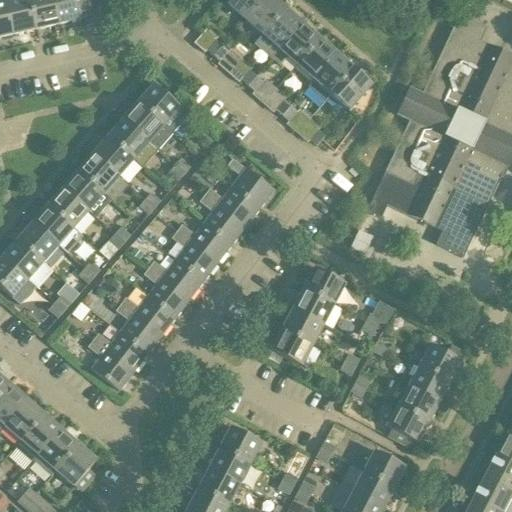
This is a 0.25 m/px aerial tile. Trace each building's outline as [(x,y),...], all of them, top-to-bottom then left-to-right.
[(27,0),(15,0),(5,2),(13,36),(35,31),(27,0)] [(57,27),(50,0),(27,0),(35,31),(57,27)] [(91,11),(87,0),(50,0),(57,27),(80,21),(79,14),(91,11)] [(245,22),(263,0),(231,0),(227,6),(245,22)] [(284,10),(272,0),(263,0),(245,22),(261,36),(253,46),(254,46),(284,10)] [(0,39),(13,36),(5,2),(0,3),(0,39)] [(302,25),(284,10),(254,46),(270,61),(302,25)] [(384,175),(385,175),(366,215),(381,221),(387,208),(442,234),(435,247),(463,260),(500,180),(496,178),(501,167),(507,170),(511,160),(511,58),(482,45),(488,32),(458,17),(433,70),(421,95),(409,90),(396,117),(408,123),(384,175)] [(319,41),(302,25),(270,61),(278,68),(287,59),(296,67),(319,41)] [(319,41),(296,67),(313,82),(336,55),(319,41)] [(213,58),(222,48),(215,43),(206,52),(213,58)] [(222,48),(213,58),(219,64),(228,54),(222,48)] [(313,82),(307,88),(325,104),(331,97),(330,97),(353,71),(336,55),(313,82)] [(371,87),(353,71),(330,97),(331,97),(348,113),(371,87)] [(247,88),(256,78),(249,73),(241,82),(247,88)] [(256,78),(247,88),(253,94),(262,84),(256,78)] [(188,117),(179,110),(153,86),(137,104),(172,135),(188,117)] [(281,118),(290,108),(284,103),(275,113),(281,118)] [(172,135),(137,104),(122,122),(157,153),(172,135)] [(290,108),(281,118),(288,124),(296,114),(290,108)] [(157,153),(122,122),(107,139),(133,162),(142,170),(157,153)] [(209,148),(215,141),(205,132),(199,139),(209,148)] [(316,148),(319,144),(324,138),(318,133),(309,143),(316,148)] [(107,139),(92,156),(118,179),(133,162),(107,139)] [(92,156),(77,173),(103,196),(118,179),(92,156)] [(231,189),(258,211),(273,192),(245,171),(230,159),(224,167),(239,178),(231,189)] [(174,168),(184,176),(190,169),(180,160),(174,168)] [(184,176),(174,168),(169,173),(179,182),(184,176)] [(103,196),(77,173),(62,190),(88,214),(88,213),(95,220),(110,202),(103,196)] [(207,189),(202,196),(245,229),(258,211),(231,189),(222,201),(207,189)] [(62,190),(47,208),(72,231),(88,214),(62,190)] [(143,202),(153,211),(160,203),(149,194),(143,202)] [(245,229),(202,196),(197,203),(212,214),(203,226),(231,247),(245,229)] [(153,211),(143,202),(137,209),(148,217),(153,211)] [(47,208),(32,225),(58,248),(67,256),(81,239),(72,231),(47,208)] [(32,225),(16,242),(43,265),(58,248),(32,225)] [(179,226),(174,232),(217,265),(231,247),(203,226),(194,237),(179,226)] [(120,229),(114,236),(123,245),(130,237),(120,229)] [(217,265),(174,232),(169,239),(184,251),(175,262),(203,283),(217,265)] [(356,232),(348,251),(362,257),(371,239),(356,232)] [(123,245),(114,236),(107,244),(117,252),(123,245)] [(43,265),(16,242),(1,259),(28,282),(43,265)] [(135,249),(129,256),(135,261),(140,253),(135,249)] [(28,282),(1,259),(0,260),(0,290),(21,308),(37,290),(28,282)] [(151,262),(146,269),(189,302),(203,283),(175,262),(166,274),(151,262)] [(89,264),(83,271),(93,279),(100,272),(89,264)] [(189,302),(146,269),(141,276),(156,287),(147,299),(175,320),(189,302)] [(313,270),(302,291),(333,308),(344,286),(313,270)] [(93,279),(83,271),(77,278),(87,287),(93,279)] [(100,290),(110,299),(119,287),(109,279),(100,290)] [(66,286),(57,297),(59,299),(69,307),(78,297),(66,286)] [(302,291),(291,312),(322,328),(333,308),(302,291)] [(123,298),(118,305),(161,338),(175,320),(147,299),(138,310),(123,298)] [(54,305),(64,314),(69,307),(59,299),(54,305)] [(380,322),(379,325),(385,328),(389,321),(393,313),(394,312),(386,308),(378,304),(371,317),(380,322)] [(64,314),(54,305),(48,312),(58,320),(64,314)] [(161,338),(118,305),(113,312),(128,323),(119,335),(147,356),(161,338)] [(291,312),(281,332),(312,348),(322,328),(291,312)] [(364,324),(376,331),(379,325),(380,322),(371,317),(369,316),(364,324)] [(376,331),(364,324),(361,331),(372,338),(376,331)] [(312,348),(281,332),(270,353),(301,369),(312,348)] [(147,356),(119,335),(110,346),(95,335),(90,341),(133,374),(147,356)] [(133,374),(90,341),(85,348),(100,360),(91,372),(118,393),(133,374)] [(386,352),(375,346),(371,353),(383,359),(386,352)] [(418,368),(449,384),(460,363),(459,362),(463,355),(450,348),(446,356),(429,347),(418,368)] [(343,364),(355,371),(359,363),(347,357),(343,364)] [(355,371),(343,364),(339,372),(351,378),(355,371)] [(449,384),(418,368),(407,388),(438,405),(449,384)] [(0,378),(0,396),(9,386),(0,378)] [(358,378),(354,386),(365,392),(369,384),(358,378)] [(0,431),(3,428),(26,402),(9,386),(0,396),(0,431)] [(365,392),(354,386),(350,393),(361,400),(365,392)] [(438,405),(407,388),(397,409),(428,425),(438,405)] [(26,402),(3,428),(20,443),(43,416),(26,402)] [(428,425),(397,409),(386,430),(391,432),(387,439),(408,450),(412,443),(417,446),(428,425)] [(31,465),(33,463),(61,432),(43,416),(20,443),(14,450),(31,465)] [(230,429),(219,450),(250,466),(261,445),(230,429)] [(61,432),(33,463),(51,479),(55,473),(78,447),(61,432)] [(511,437),(509,436),(498,457),(511,464),(511,437)] [(320,451),(331,457),(335,450),(323,444),(320,451)] [(78,447),(55,473),(80,495),(95,478),(88,472),(96,463),(78,447)] [(250,466),(219,450),(208,470),(239,486),(250,466)] [(331,457),(320,451),(315,459),(327,465),(331,457)] [(374,453),(363,474),(393,490),(405,469),(374,453)] [(492,468),(487,479),(511,492),(511,464),(498,457),(497,460),(495,458),(490,467),(492,468)] [(239,486),(208,470),(197,491),(228,507),(239,486)] [(393,490),(363,474),(352,494),(383,510),(393,490)] [(281,483),(293,489),(297,481),(285,475),(281,483)] [(505,511),(511,500),(511,492),(487,479),(481,489),(479,488),(474,497),(477,498),(476,500),(498,511),(505,511)] [(293,489),(281,483),(277,491),(289,497),(293,489)] [(298,491),(310,498),(314,489),(302,483),(298,491)] [(23,509),(34,496),(28,490),(17,503),(23,509)] [(197,491),(187,511),(189,511),(225,511),(228,507),(197,491)] [(310,498),(298,491),(293,501),(305,507),(310,498)] [(381,511),(383,510),(352,494),(342,511),(381,511)] [(52,511),(34,496),(23,509),(26,511),(52,511)] [(2,499),(0,501),(0,511),(2,511),(9,505),(2,499)] [(498,511),(476,500),(469,511),(498,511)] [(308,511),(291,503),(286,511),(308,511)]
